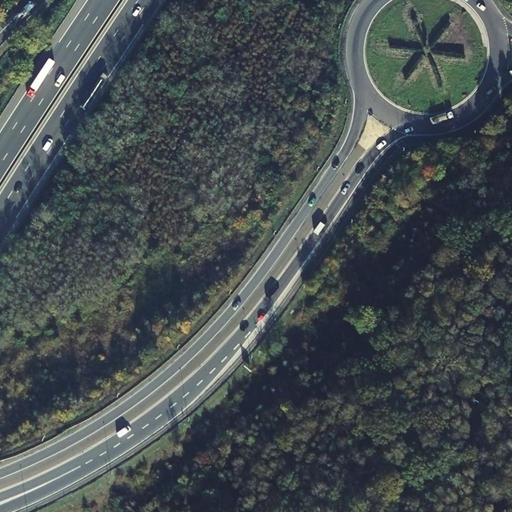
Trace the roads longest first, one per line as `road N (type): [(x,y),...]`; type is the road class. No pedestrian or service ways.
road 1 (primary): [(359,84),(343,154),(239,302),(139,396),(0,473)]
road 2 (primary): [(111,443),(208,368),(273,294),(369,157),(417,125)]
road 3 (motorway): [(0,219),(143,0)]
road 4 (motorway): [(103,0),(0,155)]
road 5 (motorway): [(0,511),(76,474),(111,443)]
road 6 (primary): [(0,496),(111,443)]
